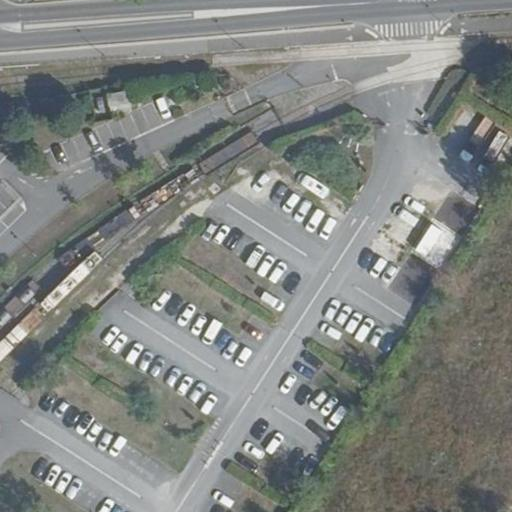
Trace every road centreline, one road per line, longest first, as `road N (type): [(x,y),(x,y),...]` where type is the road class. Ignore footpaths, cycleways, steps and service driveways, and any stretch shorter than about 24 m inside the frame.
road 1 (unclassified): [(178,511),(383,189),(400,124)]
road 2 (unclassified): [(0,232),(33,199),(87,168),(228,105)]
road 3 (tertiary): [(0,41),(175,29),(238,11)]
road 4 (tertiary): [(238,11),(173,4),(0,15)]
road 5 (tertiary): [(404,0),(238,11)]
